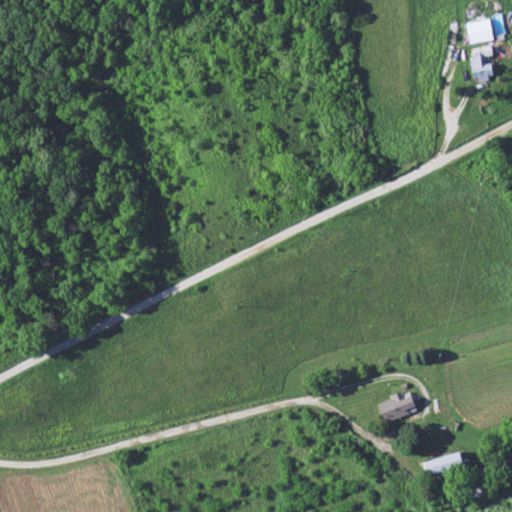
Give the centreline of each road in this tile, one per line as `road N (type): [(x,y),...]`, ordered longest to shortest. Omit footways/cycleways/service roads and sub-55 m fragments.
road 1 (residential): [(511,121),(0,378)]
road 2 (residential): [(0,465),(35,468),(309,401)]
